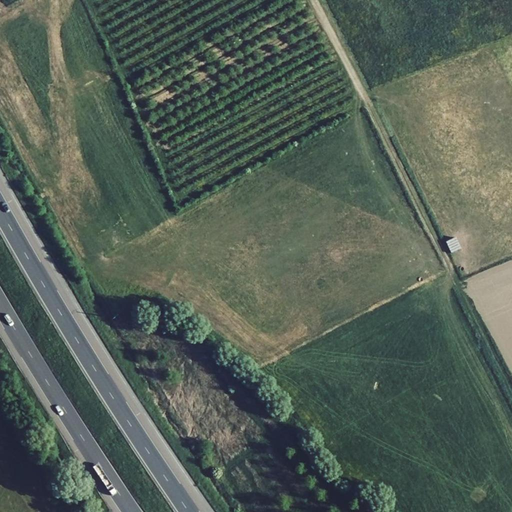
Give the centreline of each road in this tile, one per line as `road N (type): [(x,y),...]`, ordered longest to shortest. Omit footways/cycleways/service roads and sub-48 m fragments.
road 1 (motorway): [(187,511),(0,210)]
road 2 (motorway): [(0,305),(130,511)]
